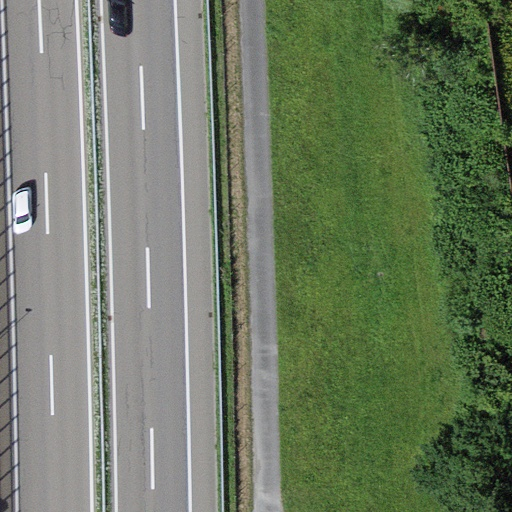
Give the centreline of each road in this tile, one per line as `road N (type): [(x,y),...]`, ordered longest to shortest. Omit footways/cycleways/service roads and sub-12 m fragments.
road 1 (motorway): [(41,0),(62,511)]
road 2 (motorway): [(154,511),(134,0)]
